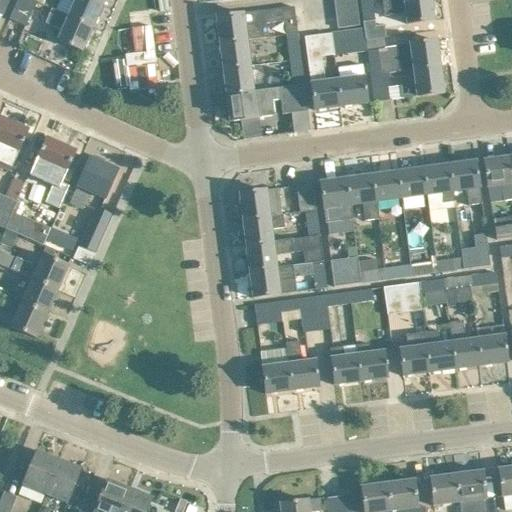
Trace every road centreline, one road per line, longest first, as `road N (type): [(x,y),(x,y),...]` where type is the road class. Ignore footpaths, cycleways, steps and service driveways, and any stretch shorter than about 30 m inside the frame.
road 1 (residential): [(229,469),(229,364),(203,164)]
road 2 (residential): [(511,432),(229,469)]
road 3 (residential): [(474,125),(203,164)]
road 4 (unclassified): [(229,469),(189,467),(0,394)]
road 5 (residential): [(203,164),(0,75)]
road 6 (residential): [(203,164),(179,0)]
road 7 (residential): [(474,125),(455,0)]
